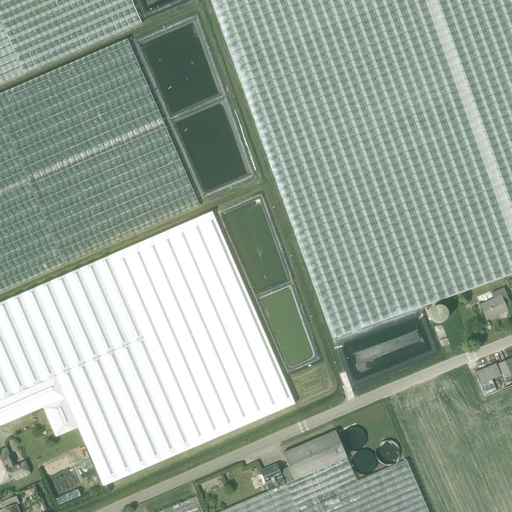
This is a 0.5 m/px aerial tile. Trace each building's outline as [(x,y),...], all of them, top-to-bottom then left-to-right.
[(0,0),(0,83),(23,74),(23,75),(141,24),(130,0),(0,0)] [(511,0),(211,0),(216,15),(332,339),(511,274),(511,0)] [(0,291),(199,205),(127,39),(0,93),(0,291)] [(55,437),(77,428),(103,486),(214,438),(295,404),(211,212),(0,302),(0,426),(42,408),(55,437)] [(510,303),(503,288),(490,293),(493,300),(479,306),(486,320),(507,311),(505,309),(509,307),(510,306),(510,305),(510,303)] [(511,362),(510,358),(497,364),(504,379),(511,374),(511,362)] [(480,384),(484,395),(496,391),(491,379),(500,376),(495,364),(475,373),(480,384)] [(288,467),(280,470),(286,483),(346,457),(334,431),(282,453),(288,467)] [(79,456),(81,455),(87,470),(93,468),(84,447),(77,450),(79,456)] [(28,474),(24,464),(13,468),(5,450),(0,452),(0,480),(1,482),(15,476),(16,479),(28,474)] [(427,511),(406,460),(356,481),(346,457),(286,483),(218,511),(427,511)] [(268,490),(284,483),(275,464),(260,471),(268,490)] [(16,496),(0,502),(0,505),(2,511),(16,505),(19,504),(16,496)] [(202,511),(196,497),(159,511),(202,511)]
